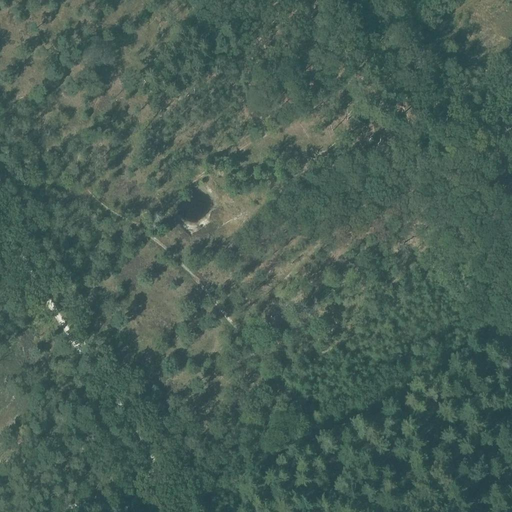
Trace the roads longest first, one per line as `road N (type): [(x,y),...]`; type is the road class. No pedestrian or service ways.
road 1 (track): [(511,320),(450,261),(433,195),(426,71),(404,40)]
road 2 (unknown): [(149,477),(0,229)]
